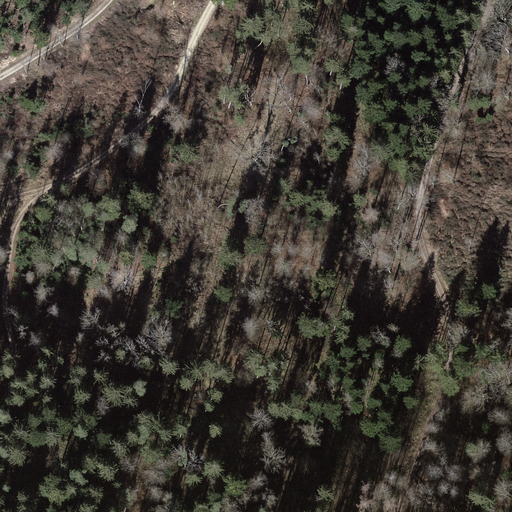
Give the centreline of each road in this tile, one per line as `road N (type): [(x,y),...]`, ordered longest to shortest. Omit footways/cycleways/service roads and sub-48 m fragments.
road 1 (track): [(494,0),(434,147),(420,216),(454,341),(400,511)]
road 2 (track): [(0,196),(48,189),(169,100),(214,0)]
road 3 (track): [(0,403),(12,388),(14,343),(3,310),(9,241),(0,230)]
road 4 (track): [(0,75),(110,0)]
